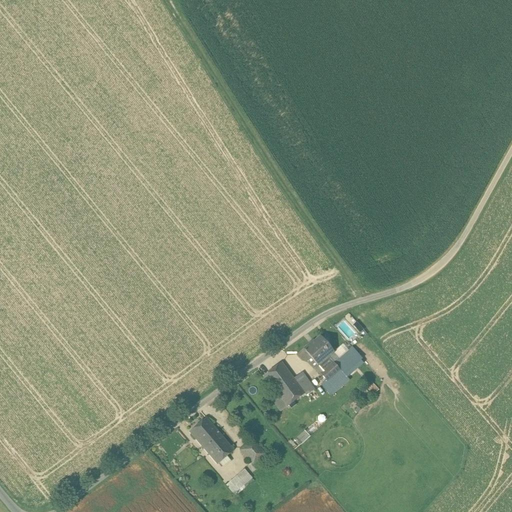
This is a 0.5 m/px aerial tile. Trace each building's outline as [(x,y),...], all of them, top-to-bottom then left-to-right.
[(310,344),(297,355),(301,360),(308,362),(313,368),(314,367),(320,374),(323,372),(318,366),(329,357),(334,352),(320,337),(311,345),(310,344)] [(339,359),(334,363),(340,370),(343,374),(361,358),(351,348),(339,359)] [(339,359),(334,352),(329,357),(334,363),(339,359)] [(329,357),(318,366),(323,372),(334,363),(329,357)] [(281,363),(263,376),(278,396),(286,407),(304,394),(298,386),(293,379),(281,363)] [(323,372),(320,374),(326,381),(340,370),(334,363),(323,372)] [(340,370),(326,381),(322,385),(331,396),(349,380),(343,374),(340,370)] [(302,373),(293,379),(298,386),(307,380),(302,373)] [(286,407),(278,396),(272,400),(281,411),(286,407)] [(206,418),(189,432),(207,453),(213,448),(207,441),(218,432),(206,418)] [(299,445),(308,437),(303,431),(293,439),(299,445)] [(234,451),(218,432),(207,441),(213,448),(207,453),(217,465),(234,451)] [(253,440),(240,450),(253,465),(265,454),(253,440)] [(244,470),(226,485),(233,494),(252,478),(244,470)]
